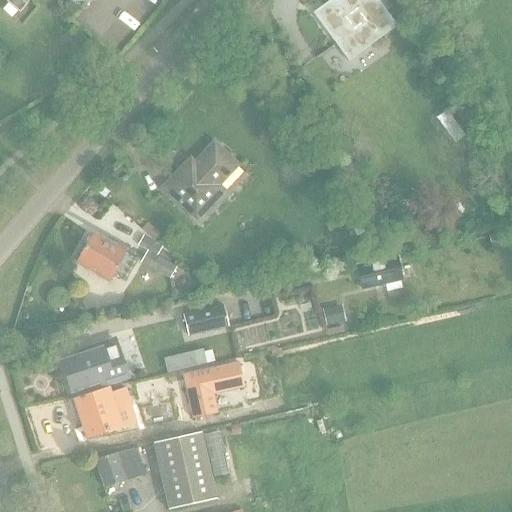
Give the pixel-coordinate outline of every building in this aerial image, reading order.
[(65,0),(71,5),(93,3),(95,0),(6,0),(6,1),(19,11),(26,3),(25,2),(26,0),(65,0)] [(329,0),(312,13),(348,62),(396,26),(376,0),(329,0)] [(223,191),(217,185),(236,165),(213,143),(185,172),(180,168),(162,188),(195,220),(223,191)] [(115,244),(113,247),(91,234),(83,249),(79,247),(74,257),(77,259),(76,262),(109,281),(113,274),(124,281),(136,260),(124,253),(126,250),(115,244)] [(140,263),(169,279),(176,266),(157,256),(162,247),(143,235),(137,245),(146,250),(140,263)] [(355,265),(361,290),(402,280),(396,256),(355,265)] [(183,315),(188,336),(227,326),(222,305),(183,315)] [(342,307),(320,310),(325,330),(344,327),(342,307)] [(86,354),(62,362),(72,390),(100,380),(102,385),(127,376),(114,340),(85,350),(86,354)] [(160,375),(218,362),(197,367),(197,365),(206,363),(202,349),(163,358),(167,373),(159,375),(160,375)] [(238,362),(182,374),(191,418),(216,413),(212,393),(243,387),(238,362)] [(109,388),(74,400),(87,438),(132,422),(123,389),(111,393),(109,388)] [(204,435),(213,476),(228,473),(219,431),(204,435)] [(159,441),(152,442),(159,475),(167,510),(216,499),(200,432),(159,441)] [(136,447),(93,461),(104,491),(132,482),(130,477),(146,473),(136,447)]
